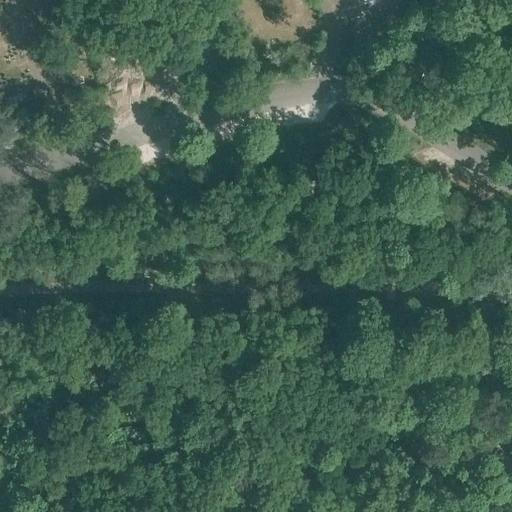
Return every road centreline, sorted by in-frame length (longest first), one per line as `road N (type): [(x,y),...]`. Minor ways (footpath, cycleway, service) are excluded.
road 1 (unclassified): [(0,178),(333,90),(423,114),(511,182)]
road 2 (unknown): [(511,22),(464,43),(436,72),(423,114)]
